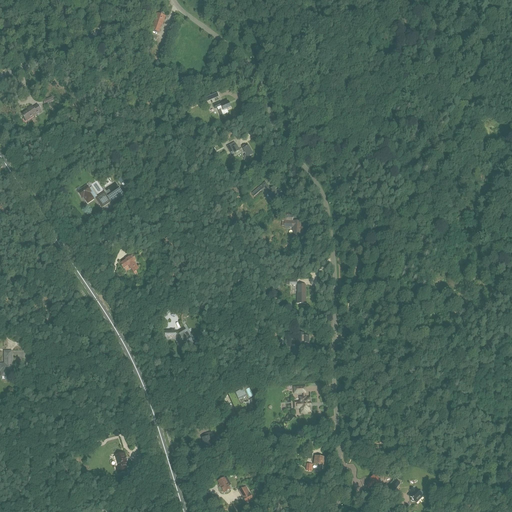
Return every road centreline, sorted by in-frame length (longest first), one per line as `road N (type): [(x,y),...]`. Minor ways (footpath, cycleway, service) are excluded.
road 1 (unclassified): [(341,511),(326,206),(275,132),(261,76),(173,0)]
road 2 (secondary): [(184,511),(136,368),(0,155)]
road 3 (tertiary): [(0,77),(81,43),(130,0)]
